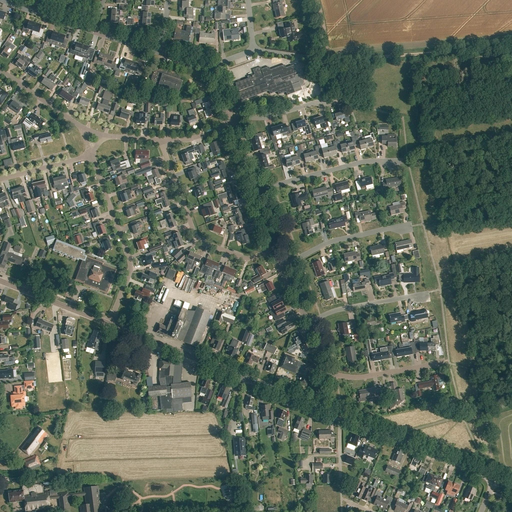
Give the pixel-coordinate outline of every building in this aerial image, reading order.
[(141,9),(148,10),(148,6),(154,7),(154,1),(144,0),(141,0),(142,1),(146,1),(146,6),(142,5),(141,9)] [(227,7),(227,9),(230,10),(230,1),(232,1),(225,0),(220,0),(218,0),(221,0),(221,7),(227,7)] [(272,4),(273,9),(274,8),(276,18),(284,16),(282,2),(284,2),(283,0),(276,0),(277,3),(272,4)] [(182,11),(182,9),(188,9),(188,2),(191,2),(188,2),(182,2),(179,2),(179,11),(182,11)] [(214,19),(225,20),(225,9),(227,9),(227,7),(221,7),(213,6),(213,13),(214,14),(214,19)] [(112,10),(111,16),(123,17),(124,16),(119,16),(120,11),(125,11),(125,8),(119,7),(119,11),(112,10)] [(138,18),(150,20),(151,13),(148,13),(148,10),(141,9),(141,13),(143,13),(142,18),(138,17),(138,18)] [(186,18),(190,18),(190,16),(195,16),(193,15),(193,9),(196,9),(188,9),(182,9),(184,9),(183,18),(186,18)] [(118,27),(123,27),(123,22),(119,22),(119,18),(123,18),(123,17),(111,16),(110,23),(118,23),(118,27)] [(24,24),(22,31),(28,33),(29,30),(33,31),(35,23),(29,21),(28,25),(24,24)] [(33,31),(31,34),(35,35),(41,38),(44,30),(40,29),(41,25),(35,23),(33,31)] [(280,36),(288,35),(289,35),(289,36),(288,36),(289,42),(297,41),(297,39),(301,38),(300,32),(295,33),(293,24),(285,25),(286,29),(279,31),(280,36)] [(181,40),(188,42),(191,27),(187,26),(186,31),(182,31),(181,40)] [(173,39),(181,40),(182,31),(179,30),(179,29),(175,28),(173,39)] [(234,31),(230,31),(231,40),(239,39),(238,28),(234,29),(234,31)] [(231,40),(230,31),(227,31),(226,30),(222,30),(224,41),(231,40)] [(199,43),(206,43),(207,34),(204,34),(204,32),(200,31),(199,43)] [(55,45),(59,34),(53,32),(51,36),(48,35),(45,42),(52,44),(55,45)] [(207,34),(206,43),(214,44),(215,33),(211,33),(211,34),(207,34)] [(59,34),(55,45),(59,47),(65,49),(68,41),(64,40),(65,36),(59,34)] [(11,44),(7,41),(2,48),(4,50),(1,54),(7,58),(12,51),(8,48),(11,44)] [(71,46),(69,53),(79,56),(83,45),(76,43),(75,47),(71,46)] [(83,45),(79,56),(83,58),(89,60),(91,52),(88,51),(89,47),(83,45)] [(39,51),(35,56),(40,60),(44,55),(41,52),(39,51)] [(103,66),(107,55),(100,53),(99,57),(96,56),(94,62),(103,66)] [(17,62),(15,64),(21,68),(24,70),(27,67),(26,66),(29,62),(29,61),(29,62),(21,56),(19,54),(15,60),(17,62)] [(107,55),(103,66),(108,67),(113,69),(114,67),(115,64),(115,63),(112,62),(113,58),(107,55)] [(128,74),(132,62),(126,60),(125,63),(124,64),(121,63),(120,66),(119,69),(124,71),(124,72),(128,74)] [(132,62),(128,74),(133,75),(133,74),(139,76),(141,69),(137,68),(139,64),(132,62)] [(86,77),(90,65),(83,63),(80,74),(86,77)] [(28,73),(35,78),(39,74),(42,71),(36,67),(34,70),(31,68),(33,66),(31,64),(27,68),(30,70),(28,73)] [(237,94),(240,101),(269,91),(270,94),(277,92),(278,95),(286,92),(287,95),(302,90),(301,87),(305,85),(300,74),(296,75),(295,73),(296,73),(293,66),(286,68),(284,65),(270,70),(269,67),(261,70),(260,67),(253,70),(254,75),(252,76),(251,75),(247,77),(248,79),(235,83),(239,93),(237,94)] [(158,87),(178,94),(182,81),(179,80),(181,76),(157,69),(155,68),(154,72),(153,72),(151,80),(151,82),(149,88),(157,90),(158,87)] [(41,83),(47,87),(56,74),(55,74),(54,76),(51,74),(47,80),(45,78),(41,83)] [(47,87),(52,90),(55,85),(53,83),(56,78),(58,76),(56,74),(47,87)] [(59,95),(65,99),(72,88),(72,87),(70,85),(68,88),(67,87),(66,89),(64,87),(62,90),(62,91),(59,95)] [(85,86),(83,85),(81,89),(78,94),(79,94),(77,99),(80,100),(79,104),(88,107),(90,101),(81,98),(82,95),(85,86)] [(65,99),(70,103),(73,98),(75,95),(72,94),(74,90),(74,89),(72,88),(65,99)] [(96,109),(102,112),(109,93),(105,91),(102,99),(104,100),(102,105),(98,104),(96,109)] [(102,112),(108,114),(110,108),(107,107),(109,101),(110,102),(113,94),(109,93),(102,112)] [(128,102),(136,105),(138,98),(130,96),(128,102)] [(17,105),(18,104),(13,100),(8,107),(18,114),(22,108),(17,105)] [(209,105),(210,105),(209,102),(202,104),(203,107),(206,107),(206,109),(205,109),(208,117),(215,115),(212,107),(210,107),(209,105)] [(187,119),(189,124),(197,122),(195,116),(196,116),(194,109),(196,108),(194,103),(191,104),(193,109),(188,111),(190,118),(187,119)] [(117,117),(127,120),(129,115),(130,116),(131,111),(122,108),(120,112),(119,112),(117,117)] [(336,120),(333,121),(335,127),(340,125),(338,120),(344,118),(345,122),(349,121),(347,114),(343,115),(342,112),(334,115),(336,120)] [(23,123),(29,128),(33,123),(38,127),(42,120),(33,114),(28,120),(26,118),(23,123)] [(136,119),(136,124),(144,124),(144,122),(146,123),(146,114),(142,114),(142,115),(135,114),(135,118),(136,119)] [(162,123),(164,123),(164,114),(160,114),(160,119),(152,118),(152,124),(154,124),(154,125),(162,125),(162,123)] [(170,126),(179,126),(179,123),(183,122),(181,116),(171,115),(171,120),(170,126)] [(315,126),(321,124),(323,128),(328,127),(327,122),(326,121),(323,122),(322,117),(313,119),(315,126)] [(297,129),(304,127),(305,132),(306,135),(311,134),(310,130),(308,124),(305,125),(304,120),(295,123),(297,129)] [(285,124),(278,126),(280,134),(281,138),(292,135),(290,127),(286,128),(285,124)] [(271,134),(270,134),(272,143),(277,142),(277,140),(275,136),(280,134),(278,126),(271,128),(272,134),(271,134)] [(39,139),(40,143),(52,140),(50,133),(39,136),(39,134),(33,135),(34,141),(39,139)] [(250,139),(252,146),(263,142),(262,139),(259,140),(258,137),(263,136),(262,133),(253,135),(254,138),(250,139)] [(365,140),(367,148),(373,147),(372,143),(375,142),(373,133),(370,134),(371,139),(365,140)] [(382,144),(387,144),(387,147),(393,147),(393,148),(396,148),(396,147),(396,135),(387,135),(387,137),(382,137),(382,144)] [(346,144),(348,152),(355,150),(354,146),(356,145),(354,136),(351,137),(353,142),(346,144)] [(354,136),(356,145),(359,145),(361,150),(367,148),(365,140),(359,142),(357,136),(354,136)] [(12,144),(14,151),(25,148),(23,141),(19,142),(18,138),(11,140),(12,144)] [(336,141),(338,150),(341,149),(342,153),(348,152),(346,144),(340,145),(339,140),(336,141)] [(328,149),(330,156),(336,155),(335,151),(338,150),(336,141),(333,142),(334,147),(328,149)] [(217,142),(209,144),(213,156),(221,154),(217,142)] [(259,150),(260,153),(269,150),(268,147),(262,149),(260,145),(263,144),(263,142),(252,146),(254,152),(259,150)] [(318,146),(320,155),(323,154),(324,158),(330,156),(328,149),(322,150),(321,145),(318,146)] [(310,153),(312,161),(318,160),(317,156),(320,155),(318,146),(315,147),(316,152),(310,153)] [(184,163),(185,163),(186,166),(192,163),(191,160),(190,161),(188,154),(194,152),(193,148),(183,151),(184,154),(181,155),(184,163)] [(257,157),(259,163),(267,161),(265,155),(270,153),(269,150),(260,153),(261,156),(257,157)] [(299,151),(301,160),(304,159),(305,163),(312,161),(310,153),(304,155),(302,150),(299,151)] [(140,164),(148,161),(148,160),(148,151),(142,151),(136,151),(136,152),(135,159),(140,159),(140,164)] [(291,158),(293,166),(300,164),(299,161),(301,160),(299,151),(296,152),(298,157),(291,158)] [(286,164),(287,168),(293,166),(291,158),(285,160),(284,155),(281,156),(283,165),(286,164)] [(118,159),(110,162),(110,163),(109,163),(111,167),(112,167),(114,167),(116,171),(122,168),(126,167),(126,168),(130,167),(128,160),(124,162),(125,163),(121,164),(120,161),(119,161),(118,159)] [(213,173),(226,168),(223,160),(217,163),(219,167),(212,170),(213,173)] [(265,168),(266,171),(275,169),(274,166),(269,167),(267,161),(259,163),(261,170),(265,168)] [(193,179),(194,183),(201,180),(200,176),(195,177),(193,171),(196,170),(195,167),(190,169),(191,172),(188,173),(190,180),(193,179)] [(222,174),(223,178),(229,176),(226,168),(213,173),(211,174),(212,178),(222,174)] [(148,180),(159,176),(157,169),(150,171),(151,175),(146,177),(148,180)] [(75,174),(72,175),(73,180),(76,179),(76,177),(79,176),(80,179),(79,180),(80,184),(87,181),(84,174),(81,175),(80,172),(75,174)] [(118,186),(120,185),(122,189),(126,188),(124,183),(127,182),(124,174),(120,176),(120,177),(115,179),(118,186)] [(65,187),(68,186),(67,182),(65,176),(59,178),(62,190),(65,190),(65,187)] [(154,182),(155,186),(162,183),(159,176),(148,180),(149,184),(154,182)] [(358,180),(360,187),(372,184),(370,177),(358,180)] [(58,191),(62,190),(59,178),(53,179),(55,185),(54,185),(54,189),(57,188),(57,189),(58,191)] [(382,183),(383,189),(387,189),(387,187),(401,185),(399,178),(386,180),(386,182),(382,183)] [(45,181),(38,183),(41,195),(44,194),(45,196),(49,195),(50,199),(53,198),(51,191),(48,192),(47,190),(48,190),(47,187),(46,187),(45,181)] [(334,195),(335,201),(342,200),(341,194),(341,193),(341,191),(349,189),(347,182),(335,185),(337,192),(338,194),(334,195)] [(37,190),(38,196),(41,195),(38,183),(32,184),(34,190),(37,190)] [(201,193),(205,191),(203,185),(196,187),(197,190),(194,191),(197,198),(202,196),(201,193)] [(217,196),(218,198),(233,192),(231,185),(225,187),(227,192),(217,196)] [(312,191),(314,198),(327,195),(328,197),(331,196),(329,189),(326,190),(326,187),(312,191)] [(18,199),(19,203),(22,203),(17,189),(11,191),(13,196),(12,196),(14,200),(18,199)] [(87,199),(89,203),(94,201),(91,193),(89,194),(87,189),(83,191),(81,191),(84,200),(87,199)] [(132,199),(131,194),(130,190),(125,192),(126,193),(121,195),(124,203),(129,201),(128,200),(132,199)] [(156,203),(168,199),(165,191),(159,193),(161,199),(155,201),(156,203)] [(228,197),(230,204),(234,203),(233,201),(236,200),(233,192),(218,198),(219,200),(228,197)] [(76,196),(73,193),(66,202),(69,204),(76,196)] [(293,204),(292,205),(293,208),(294,208),(301,206),(300,200),(302,199),(304,199),(305,200),(308,199),(307,193),(303,194),(301,195),(300,193),(291,196),(293,204)] [(161,204),(163,209),(170,206),(168,199),(156,203),(157,205),(161,204)] [(32,200),(25,202),(29,213),(35,211),(32,200)] [(204,209),(201,210),(204,217),(209,215),(209,216),(214,214),(211,208),(212,207),(210,202),(203,205),(204,209)] [(400,203),(400,205),(389,207),(391,215),(403,213),(402,209),(405,208),(404,202),(400,203)] [(94,218),(94,219),(100,217),(97,209),(94,210),(92,206),(85,209),(85,208),(79,210),(81,215),(89,212),(91,219),(94,218)] [(127,211),(129,218),(137,215),(135,210),(137,209),(136,206),(130,208),(131,209),(127,211)] [(230,220),(241,216),(239,208),(233,210),(235,216),(234,216),(234,217),(232,217),(229,218),(230,220)] [(359,218),(360,222),(376,219),(374,214),(371,214),(370,211),(358,214),(358,212),(354,212),(356,219),(359,218)] [(166,215),(168,222),(174,220),(172,213),(166,215)] [(237,220),(239,226),(244,224),(241,216),(230,220),(231,222),(236,221),(237,220)] [(345,226),(344,223),(347,222),(346,216),(343,217),(343,218),(332,221),(332,224),(329,224),(330,230),(334,229),(345,226)] [(305,221),(306,223),(302,224),(303,230),(304,230),(306,235),(313,233),(312,229),(311,229),(311,225),(313,225),(312,219),(305,221)] [(168,222),(166,223),(161,225),(162,228),(166,226),(167,227),(170,226),(171,229),(177,227),(174,220),(168,222)] [(221,231),(224,232),(226,227),(224,226),(225,223),(221,221),(219,224),(223,226),(222,229),(215,226),(212,231),(220,234),(221,231)] [(106,233),(103,226),(101,227),(99,222),(94,224),(93,224),(98,236),(100,235),(106,233)] [(142,225),(141,222),(137,224),(137,225),(132,227),(135,234),(140,233),(138,227),(142,225)] [(242,245),(249,243),(247,236),(248,235),(247,232),(242,234),(241,231),(235,233),(237,238),(238,242),(241,241),(242,245)] [(168,244),(181,239),(179,233),(173,235),(174,238),(167,241),(168,244)] [(53,236),(46,238),(48,245),(52,244),(54,239),(53,236)] [(142,241),(137,243),(140,250),(145,248),(143,243),(148,241),(146,238),(142,240),(142,241)] [(183,246),(181,239),(168,244),(169,247),(173,245),(175,249),(183,246)] [(112,249),(109,241),(105,242),(104,240),(99,241),(100,244),(103,243),(105,248),(102,249),(104,253),(107,252),(112,249)] [(410,240),(395,243),(396,251),(412,247),(410,240)] [(15,263),(18,256),(14,254),(14,253),(11,252),(10,252),(10,253),(8,252),(11,244),(6,242),(3,249),(0,255),(0,263),(2,264),(5,265),(7,260),(15,263)] [(53,250),(78,259),(81,251),(56,242),(53,250)] [(148,248),(150,253),(162,248),(160,244),(148,248)] [(16,247),(15,246),(13,251),(19,254),(21,247),(16,245),(16,247)] [(384,253),(382,245),(370,248),(372,255),(384,253)] [(176,259),(182,253),(179,250),(178,249),(176,252),(172,255),(176,259)] [(356,258),(359,258),(358,251),(355,252),(354,249),(343,252),(345,260),(356,257),(356,258)] [(48,252),(41,250),(39,256),(45,258),(48,252)] [(147,257),(143,259),(145,266),(151,264),(154,263),(152,257),(156,255),(155,252),(146,255),(147,257)] [(189,271),(190,267),(195,255),(190,253),(187,258),(186,258),(184,262),(188,264),(185,270),(189,271)] [(182,254),(176,260),(178,262),(184,256),(182,254)] [(195,255),(190,267),(193,268),(195,262),(199,263),(201,257),(195,255)] [(18,267),(25,270),(29,260),(18,256),(15,263),(15,264),(19,265),(18,267)] [(77,278),(76,281),(84,283),(83,284),(90,287),(91,284),(99,287),(98,290),(107,293),(115,271),(115,270),(107,267),(105,266),(104,267),(101,266),(102,265),(103,263),(87,257),(85,261),(82,260),(76,277),(77,277),(76,278),(77,278)] [(207,275),(208,274),(213,262),(207,260),(205,265),(203,264),(200,272),(207,275)] [(320,261),(312,264),(317,277),(325,275),(320,261)] [(213,262),(208,274),(210,275),(213,269),(216,270),(219,264),(213,262)] [(379,282),(380,286),(391,284),(390,280),(394,279),(394,278),(397,277),(394,265),(391,265),(392,273),(389,273),(389,275),(382,277),(382,276),(374,277),(375,282),(379,282)] [(263,279),(261,276),(266,274),(262,266),(256,269),(259,275),(255,277),(252,279),(255,283),(257,282),(263,279)] [(226,274),(221,287),(223,288),(226,281),(231,269),(225,267),(222,273),(226,274)] [(403,275),(404,283),(419,282),(419,274),(419,268),(413,268),(413,274),(403,275)] [(165,278),(172,281),(175,272),(169,269),(165,278)] [(231,269),(226,281),(228,282),(230,276),(234,277),(236,271),(231,269)] [(369,269),(359,271),(360,276),(365,275),(365,277),(367,277),(367,278),(370,278),(369,269)] [(155,280),(158,274),(151,272),(149,276),(143,274),(141,279),(149,282),(150,278),(155,280)] [(177,286),(180,287),(179,290),(182,291),(188,276),(182,273),(177,286)] [(364,280),(365,282),(352,284),(353,291),(366,289),(365,286),(369,286),(368,279),(364,280)] [(326,300),(334,298),(336,297),(333,288),(331,289),(328,281),(320,284),(326,300)] [(269,292),(274,289),(271,282),(266,285),(265,283),(261,285),(259,286),(262,292),(268,289),(269,292)] [(253,286),(244,291),(246,294),(255,289),(253,286)] [(142,292),(137,290),(134,295),(142,298),(143,295),(149,297),(150,292),(151,291),(150,291),(144,289),(142,292)] [(228,291),(223,297),(229,302),(234,296),(228,291)] [(10,304),(8,309),(12,310),(12,309),(15,310),(17,305),(13,303),(14,300),(6,296),(4,302),(10,304)] [(269,308),(271,312),(274,310),(283,305),(280,300),(276,302),(273,296),(267,299),(270,305),(269,306),(269,308)] [(273,315),(275,320),(281,317),(280,314),(286,311),(283,305),(274,310),(276,313),(273,315)] [(211,314),(197,308),(183,342),(197,348),(211,314)] [(171,339),(171,338),(175,339),(182,322),(183,322),(187,311),(182,309),(179,317),(176,316),(175,318),(172,316),(171,318),(170,317),(166,327),(159,324),(156,333),(166,337),(171,339)] [(413,312),(414,315),(410,315),(411,322),(415,321),(415,320),(428,318),(426,310),(413,312)] [(215,320),(221,323),(225,314),(219,311),(215,320)] [(390,323),(401,321),(401,322),(405,322),(404,316),(400,316),(400,313),(389,315),(390,323)] [(3,316),(3,322),(0,321),(0,329),(8,329),(8,320),(11,320),(11,315),(3,316)] [(36,327),(50,332),(53,325),(42,321),(42,320),(39,318),(36,327)] [(365,328),(376,326),(376,327),(380,326),(378,320),(375,321),(375,318),(364,320),(365,328)] [(75,321),(68,319),(66,320),(65,325),(66,325),(63,334),(71,337),(73,332),(75,328),(73,327),(75,321)] [(280,330),(283,334),(287,332),(287,331),(294,326),(291,320),(286,323),(284,320),(275,325),(277,329),(279,327),(281,330),(280,330)] [(338,324),(340,336),(348,334),(347,326),(350,325),(350,328),(356,327),(355,321),(349,322),(346,323),(338,324)] [(89,348),(98,351),(101,343),(100,342),(101,338),(100,338),(102,333),(94,330),(92,335),(92,336),(90,339),(87,347),(89,348)] [(243,330),(239,341),(244,343),(249,332),(243,330)] [(293,348),(305,342),(301,335),(293,339),(296,344),(295,344),(292,346),(293,348)] [(32,336),(33,349),(40,348),(39,336),(32,336)] [(427,344),(427,351),(435,350),(435,345),(439,345),(438,336),(433,336),(433,338),(430,339),(431,343),(427,344)] [(220,339),(218,342),(215,341),(212,348),(218,351),(221,343),(222,344),(223,340),(220,339)] [(228,355),(234,357),(235,354),(236,354),(238,350),(235,349),(238,341),(233,339),(230,346),(228,345),(226,350),(229,351),(228,355)] [(373,361),(373,362),(381,361),(380,353),(379,348),(375,349),(375,350),(371,351),(372,355),(371,355),(368,339),(366,340),(370,362),(373,361)] [(414,342),(415,349),(419,348),(420,351),(427,351),(427,344),(426,339),(423,339),(423,341),(419,341),(419,340),(414,341),(414,342)] [(300,347),(303,353),(308,350),(305,342),(293,348),(294,351),(297,349),(300,347)] [(403,346),(405,357),(411,355),(410,349),(415,348),(414,342),(409,343),(410,345),(403,346)] [(392,352),(393,357),(396,357),(396,358),(405,357),(403,346),(402,346),(402,344),(398,345),(399,350),(395,350),(394,346),(393,343),(390,344),(391,346),(392,352)] [(264,349),(274,354),(277,349),(266,344),(264,349)] [(380,353),(381,361),(388,359),(387,353),(392,352),(391,346),(383,348),(384,353),(380,353)] [(356,360),(353,347),(346,348),(348,362),(356,360)] [(246,356),(247,356),(245,362),(251,365),(252,361),(257,363),(259,358),(247,353),(246,356)] [(299,362),(294,360),(295,358),(289,356),(285,354),(280,368),(295,374),(296,373),(298,367),(297,367),(299,362)] [(8,358),(8,355),(0,355),(0,362),(4,362),(4,365),(15,364),(14,358),(8,358)] [(160,361),(159,378),(160,386),(148,387),(149,397),(153,397),(153,402),(156,401),(155,397),(159,396),(161,410),(173,408),(172,399),(192,397),(190,382),(180,383),(182,364),(175,363),(175,362),(160,361)] [(105,363),(95,362),(95,375),(96,375),(96,377),(104,377),(104,375),(105,375),(105,363)] [(266,371),(273,373),(276,365),(267,362),(264,370),(266,371)] [(298,367),(296,373),(301,375),(298,383),(306,386),(309,378),(305,376),(307,373),(302,371),(302,369),(303,370),(305,367),(306,364),(299,362),(297,367),(298,367)] [(106,381),(107,381),(113,380),(115,380),(117,377),(123,379),(124,377),(125,377),(134,381),(132,385),(136,386),(141,375),(136,373),(137,374),(136,375),(127,371),(127,370),(128,370),(122,367),(122,368),(120,375),(107,370),(107,368),(106,381)] [(0,378),(9,378),(9,379),(14,379),(13,369),(7,370),(8,371),(0,371),(0,378)] [(437,375),(436,375),(431,376),(432,381),(418,383),(419,389),(433,386),(433,391),(439,390),(438,380),(444,379),(443,373),(437,374),(437,375)] [(200,393),(205,394),(207,389),(210,381),(204,378),(201,387),(202,387),(200,393)] [(24,382),(25,390),(35,389),(34,381),(24,382)] [(222,406),(226,408),(230,399),(226,397),(229,390),(228,390),(230,385),(224,383),(222,389),(221,389),(218,396),(225,399),(222,406)] [(391,387),(386,388),(388,395),(391,394),(392,398),(388,399),(389,405),(397,404),(397,406),(404,400),(402,389),(396,390),(395,383),(391,384),(391,387)] [(15,386),(15,393),(13,393),(14,396),(11,396),(12,407),(16,406),(16,409),(22,408),(21,405),(25,405),(24,397),(25,397),(25,392),(22,392),(21,386),(15,386)] [(360,398),(358,399),(359,402),(366,401),(366,398),(376,396),(380,395),(382,395),(381,389),(379,389),(375,390),(375,388),(371,388),(371,389),(359,391),(360,398)] [(246,409),(254,411),(255,407),(251,406),(253,398),(248,397),(246,405),(245,408),(246,408),(246,409)] [(262,417),(268,416),(268,420),(273,419),(273,411),(269,412),(268,405),(261,406),(262,417)] [(276,425),(282,427),(286,418),(284,417),(286,412),(280,410),(277,418),(279,419),(276,425)] [(301,434),(309,437),(311,432),(303,428),(303,429),(301,428),(302,427),(303,427),(304,424),(303,423),(304,419),(298,417),(294,428),(302,432),(301,434)] [(231,427),(225,425),(222,434),(228,435),(229,432),(230,432),(231,427)] [(280,434),(278,439),(283,441),(285,436),(288,430),(278,427),(276,432),(280,434)] [(21,448),(30,456),(41,444),(49,435),(41,428),(34,436),(32,435),(21,448)] [(330,435),(330,431),(319,431),(319,439),(330,439),(330,441),(334,441),(334,435),(330,435)] [(359,437),(352,434),(348,444),(356,447),(357,443),(359,437)] [(245,455),(244,439),(235,439),(236,456),(245,455)] [(362,458),(364,454),(374,458),(377,451),(373,449),(365,445),(363,450),(360,449),(357,456),(362,458)] [(402,454),(403,452),(397,449),(395,455),(394,454),(392,460),(400,463),(403,455),(402,454)] [(41,466),(36,455),(23,461),(28,471),(41,466)] [(347,455),(344,463),(351,465),(354,458),(347,455)] [(422,459),(414,456),(411,465),(416,467),(416,465),(419,466),(422,459)] [(312,472),(316,472),(316,469),(322,469),(322,464),(312,464),(312,472)] [(389,473),(388,475),(397,479),(400,471),(387,465),(385,471),(389,473)] [(418,473),(424,475),(427,469),(421,466),(418,473)] [(429,492),(430,490),(435,477),(429,474),(428,478),(424,476),(422,482),(426,484),(426,482),(429,483),(428,485),(427,485),(425,488),(425,490),(429,492)] [(300,484),(306,483),(306,485),(306,486),(308,486),(310,486),(311,486),(312,485),(312,483),(312,479),(313,479),(313,475),(305,475),(306,478),(300,478),(300,484)] [(435,477),(430,490),(434,491),(435,488),(436,486),(439,487),(442,480),(435,477)] [(358,481),(354,489),(357,490),(355,496),(361,499),(365,488),(363,487),(364,484),(361,483),(358,481)] [(446,495),(449,497),(454,484),(449,482),(445,490),(449,491),(448,492),(447,492),(446,495)] [(8,493),(8,494),(8,496),(9,496),(9,499),(9,501),(9,502),(10,503),(24,501),(25,511),(29,511),(32,511),(35,511),(50,509),(49,500),(59,499),(60,511),(70,511),(68,497),(85,495),(86,505),(80,506),(81,511),(100,511),(98,487),(84,488),(85,493),(68,495),(68,493),(58,494),(58,496),(57,496),(57,491),(49,491),(50,497),(49,497),(48,492),(43,492),(42,486),(38,487),(38,485),(23,483),(22,489),(23,489),(23,490),(20,491),(19,490),(18,491),(17,491),(8,492),(8,493)] [(449,497),(452,498),(453,494),(453,493),(456,494),(459,487),(454,484),(449,497)] [(361,499),(366,502),(369,496),(372,497),(376,489),(371,487),(369,490),(365,488),(361,499)] [(464,498),(471,501),(476,489),(469,487),(467,492),(466,491),(464,498)] [(373,505),(379,507),(383,499),(380,497),(381,493),(376,491),(373,499),(375,500),(373,505)] [(436,503),(439,505),(444,494),(440,493),(436,503)] [(379,507),(385,510),(387,504),(390,505),(392,499),(387,497),(386,500),(383,499),(379,507)] [(394,511),(396,511),(398,511),(402,504),(398,502),(399,498),(395,497),(394,500),(391,506),(395,507),(394,511)] [(402,504),(398,511),(403,511),(404,511),(405,511),(408,511),(411,507),(412,504),(408,503),(407,506),(402,504)]
